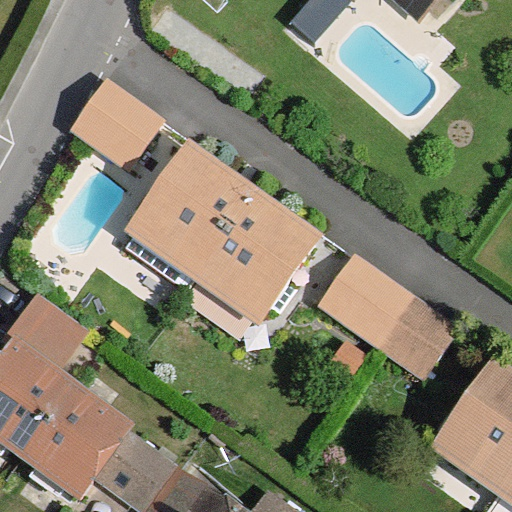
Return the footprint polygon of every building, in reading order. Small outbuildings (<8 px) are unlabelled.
[(312,0),(293,21),(316,42),(354,0),(312,0)] [(397,0),(426,26),(450,0),(397,0)] [(71,137),(125,176),(159,128),(106,90),(71,137)] [(195,149),(128,240),(258,335),(325,244),(195,149)] [(359,259),(319,313),(421,389),(461,335),(359,259)] [(42,307),(0,364),(0,453),(74,508),(92,483),(131,511),(294,511),(269,493),(254,511),(233,511),(56,382),(87,340),(42,307)] [(511,511),(511,380),(496,370),(434,459),(511,511)]
